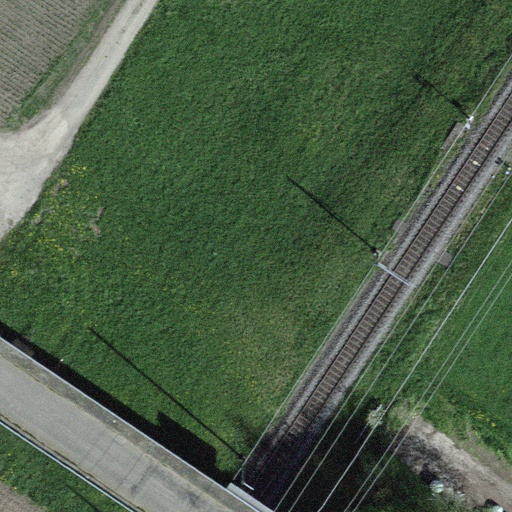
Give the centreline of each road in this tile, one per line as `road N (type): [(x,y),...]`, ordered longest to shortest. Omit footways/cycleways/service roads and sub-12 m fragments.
road 1 (track): [(192,511),(0,383)]
road 2 (track): [(27,182),(141,0)]
